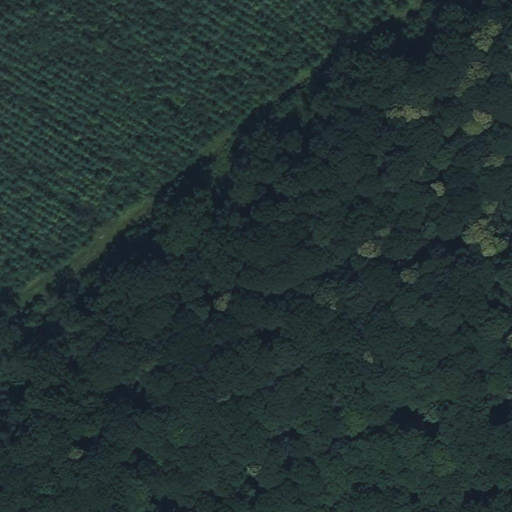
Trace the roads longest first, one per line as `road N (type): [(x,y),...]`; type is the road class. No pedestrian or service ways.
road 1 (track): [(383,0),(0,298)]
road 2 (track): [(511,387),(377,413),(162,510),(139,511)]
